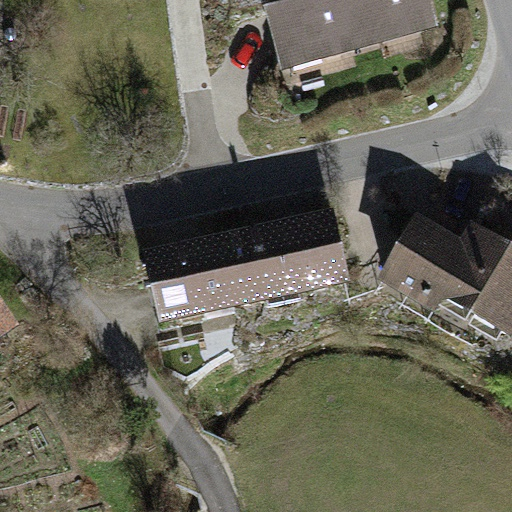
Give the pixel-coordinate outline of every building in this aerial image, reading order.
[(359,0),(254,0),(272,65),(371,41),(359,0)] [(424,0),(359,0),(371,41),(431,25),(424,0)] [(454,236),(406,207),(363,278),(429,318),(439,300),(503,338),(511,322),(511,249),(463,221),(454,236)] [(327,208),(135,250),(151,324),(343,282),(327,208)] [(0,332),(10,325),(0,311),(0,332)]
